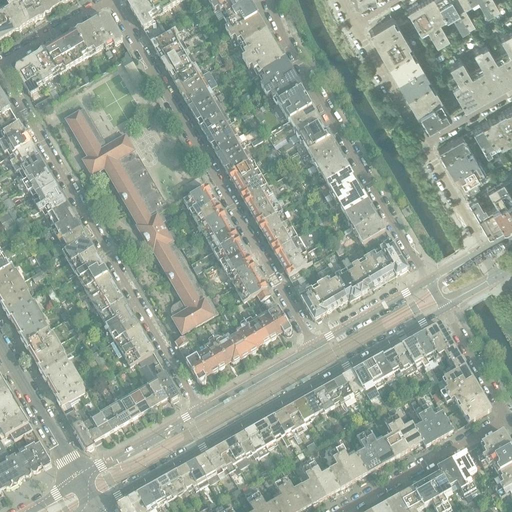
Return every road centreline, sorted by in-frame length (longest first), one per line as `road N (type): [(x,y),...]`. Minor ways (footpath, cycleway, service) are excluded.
road 1 (residential): [(316,345),(112,0)]
road 2 (tertiary): [(97,506),(446,309)]
road 3 (residential): [(0,72),(198,410)]
road 4 (residential): [(269,0),(427,282)]
road 5 (residential): [(507,417),(340,511)]
road 6 (tertiary): [(80,480),(0,345)]
road 7 (residential): [(423,145),(354,26)]
road 8 (tertiary): [(198,410),(80,480)]
road 9 (tertiary): [(316,345),(198,410)]
road 10 (tertiary): [(427,282),(316,345)]
road 11 (residential): [(0,62),(110,0)]
road 12 (residential): [(446,309),(507,417)]
road 13 (residential): [(481,250),(423,145)]
